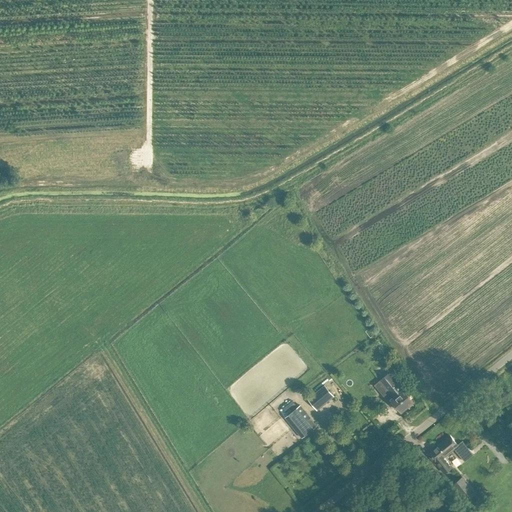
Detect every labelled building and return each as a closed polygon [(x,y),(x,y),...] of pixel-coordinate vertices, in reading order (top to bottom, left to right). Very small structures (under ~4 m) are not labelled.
[(391,399),(401,411),(414,401),(404,389),(403,389),(389,372),(381,380),(394,396),(391,399)] [(308,399),(317,410),(334,396),(325,385),(308,399)] [(302,437),(317,425),(300,405),(285,417),(302,437)] [(458,444),(450,435),(428,453),(436,463),(437,463),(445,473),(452,467),(444,457),(454,448),(462,457),(471,450),(462,440),(458,444)] [(463,476),(451,485),(465,503),(477,493),(463,476)]
